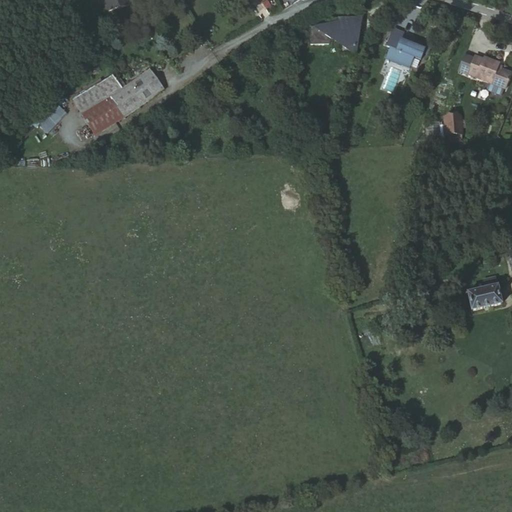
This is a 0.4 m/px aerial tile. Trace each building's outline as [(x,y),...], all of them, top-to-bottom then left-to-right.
[(105,0),(109,13),(130,8),(128,0),(105,0)] [(332,56),(349,55),(348,18),(331,18),(331,22),(331,27),(310,28),(304,29),(305,47),(322,46),(326,41),(332,44),(332,56)] [(399,29),(390,25),(383,41),(385,42),(380,54),(404,65),(408,54),(415,56),(419,46),(405,40),(406,36),(399,32),(399,29)] [(456,68),(466,72),(471,56),(462,53),(456,68)] [(471,56),(466,72),(465,74),(502,88),(509,70),(496,65),(497,60),(483,54),(481,58),(472,54),(471,56)] [(100,96),(111,115),(153,90),(142,70),(114,88),(100,96)] [(65,98),(73,113),(100,96),(114,88),(105,74),(65,98)] [(100,96),(73,113),(84,132),(111,115),(100,96)] [(440,117),(441,133),(457,132),(456,116),(440,117)] [(511,251),(511,242),(494,247),(496,256),(511,251)] [(500,273),(511,269),(511,251),(496,256),(500,273)] [(484,303),(478,276),(464,280),(466,289),(451,293),(455,311),(484,303)]
